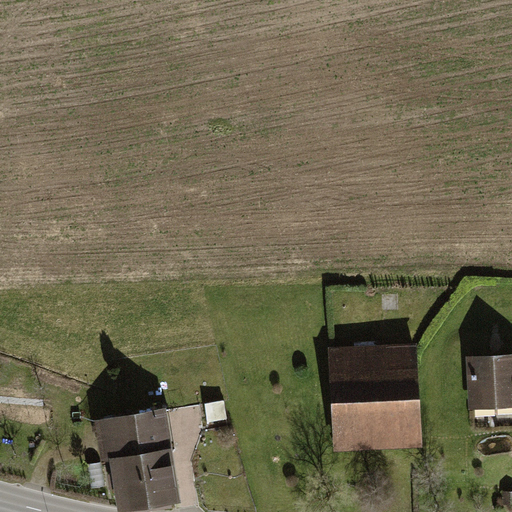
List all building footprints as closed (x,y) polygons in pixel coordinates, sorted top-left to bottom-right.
[(410,345),(326,349),(333,453),(418,449),(410,345)] [(511,356),(471,359),(473,403),(511,401),(511,356)] [(176,442),(196,440),(193,405),(173,406),(176,442)] [(141,453),(149,505),(175,501),(167,449),(164,449),(163,440),(167,439),(164,423),(160,424),(158,411),(135,415),(141,453)] [(111,458),(141,453),(135,415),(101,420),(107,459),(111,458)] [(141,453),(111,458),(112,466),(117,465),(118,475),(111,476),(112,487),(120,486),(123,509),(149,505),(141,453)]
